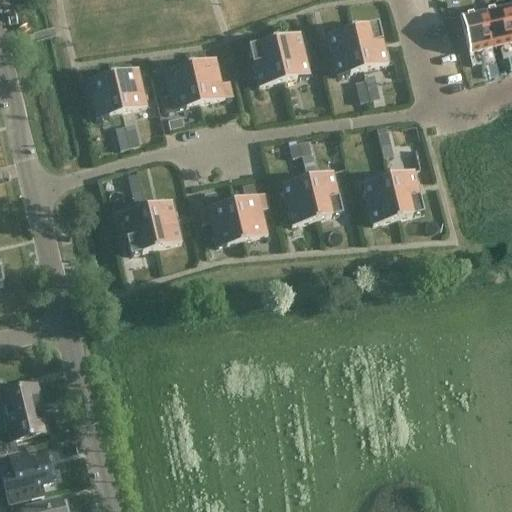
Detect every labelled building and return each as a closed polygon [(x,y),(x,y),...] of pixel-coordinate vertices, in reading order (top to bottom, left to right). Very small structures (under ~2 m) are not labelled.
[(511,43),(504,9),(481,14),(490,51),(511,45),(511,43)] [(460,18),(458,18),(468,58),(469,57),(469,56),(490,51),(481,14),(460,19),(460,18)] [(386,69),(376,26),(351,32),(361,75),(386,69)] [(361,75),(351,32),(325,38),(335,81),(361,75)] [(308,80),(298,37),(272,43),(283,86),(308,80)] [(283,86),(272,43),(247,50),(257,92),(283,86)] [(231,101),(227,86),(220,88),(214,62),(188,68),(198,109),(231,101)] [(495,67),(487,69),(490,81),(498,79),(495,67)] [(198,109),(188,68),(163,74),(169,99),(161,101),(164,116),(198,109)] [(145,111),(136,72),(111,78),(120,117),(145,111)] [(120,117),(111,78),(85,84),(94,123),(120,117)] [(375,91),(365,93),(368,105),(378,103),(375,91)] [(368,105),(365,93),(356,95),(359,107),(368,105)] [(180,122),(166,125),(168,133),(182,130),(180,122)] [(388,148),(386,136),(376,138),(379,150),(388,148)] [(135,138),(126,140),(128,153),(138,150),(135,138)] [(126,140),(116,143),(119,155),(128,153),(126,140)] [(306,146),(297,148),(300,160),(309,158),(306,146)] [(296,148),(288,150),(291,162),(300,160),(297,148),(296,148)] [(412,175),(386,181),(397,223),(422,217),(412,175)] [(341,218),(331,176),(305,182),(315,225),(341,218)] [(141,198),(136,178),(127,180),(131,200),(141,198)] [(386,181),(361,187),(371,229),(397,223),(386,181)] [(315,225),(305,182),(280,188),(290,231),(315,225)] [(253,187),(240,190),(243,200),(255,197),(253,187)] [(215,196),(203,199),(205,209),(217,206),(215,196)] [(268,212),(264,197),(231,205),(240,246),(266,240),(260,214),(268,212)] [(180,248),(170,205),(144,211),(154,254),(180,248)] [(240,246),(231,205),(198,213),(201,228),(209,226),(215,252),(240,246)] [(154,254),(144,211),(119,217),(129,260),(154,254)] [(0,411),(2,422),(41,412),(35,388),(2,396),(0,385),(0,411)] [(41,412),(2,422),(6,435),(0,436),(0,459),(7,458),(17,455),(14,444),(47,436),(41,412)] [(0,479),(5,497),(7,509),(42,501),(40,489),(51,486),(44,459),(27,463),(25,453),(17,455),(7,458),(11,477),(0,479)] [(65,511),(64,504),(60,505),(59,503),(21,511),(65,511)]
